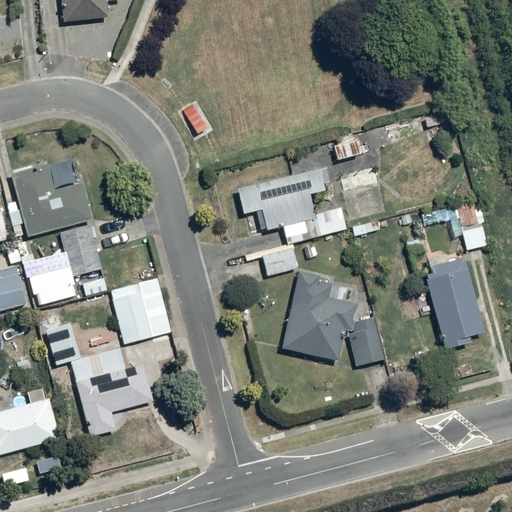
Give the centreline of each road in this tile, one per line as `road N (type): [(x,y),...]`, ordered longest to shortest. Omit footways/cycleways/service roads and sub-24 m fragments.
road 1 (residential): [(246,492),(163,177),(147,143),(101,102),(73,95),(0,107)]
road 2 (tertiary): [(511,417),(246,492)]
